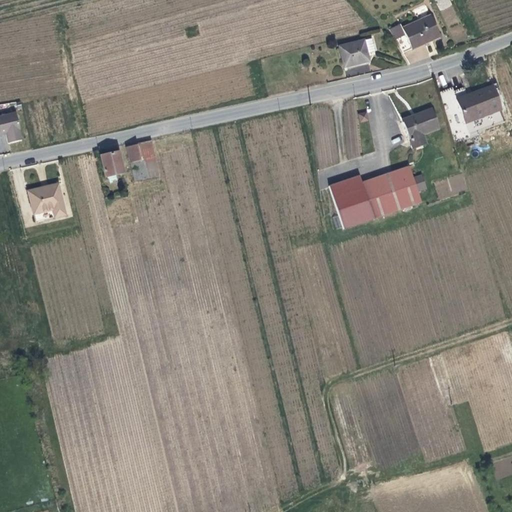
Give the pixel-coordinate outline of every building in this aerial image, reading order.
[(445,36),(435,12),(396,29),(408,52),(433,41),(445,36)] [(379,49),(376,36),(344,43),(348,63),(360,61),(372,59),(371,51),(379,49)] [(456,92),(453,85),(440,89),(452,130),(501,110),(492,87),(469,97),(459,101),(456,92)] [(469,97),(466,88),(456,92),(459,101),(469,97)] [(378,115),(375,108),(368,110),(371,117),(378,115)] [(358,113),(360,122),(369,120),(366,111),(358,113)] [(403,122),(414,150),(425,146),(421,138),(441,130),(433,111),(409,119),(403,122)] [(25,139),(16,112),(0,116),(0,134),(3,133),(8,132),(11,143),(25,139)] [(142,144),(146,158),(149,157),(159,154),(156,143),(155,141),(142,144)] [(146,158),(142,144),(132,146),(136,162),(146,160),(146,158)] [(112,152),(99,155),(103,178),(123,173),(118,150),(112,152)] [(155,175),(149,157),(146,158),(146,160),(136,162),(141,179),(155,175)] [(411,168),(360,184),(357,175),(328,183),(344,229),(424,201),(420,192),(415,180),(411,168)] [(415,180),(420,192),(426,191),(422,177),(415,180)] [(69,212),(62,182),(51,185),(33,189),(38,211),(58,207),(60,214),(69,212)] [(60,214),(58,207),(38,211),(40,219),(60,214)]
